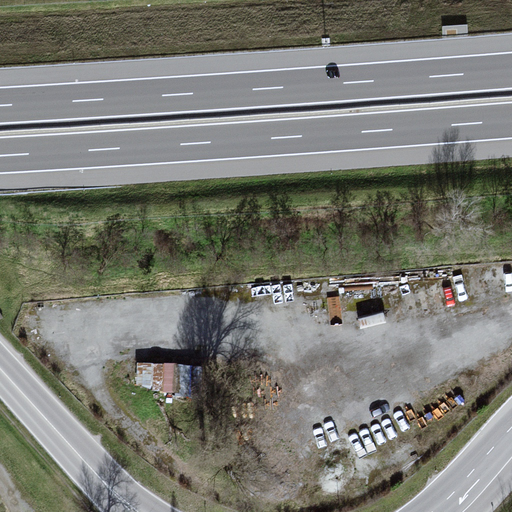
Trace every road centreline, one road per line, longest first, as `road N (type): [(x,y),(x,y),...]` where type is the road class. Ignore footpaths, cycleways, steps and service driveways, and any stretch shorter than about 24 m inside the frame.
road 1 (motorway): [(0,156),(511,120)]
road 2 (motorway): [(511,68),(0,103)]
road 3 (tertiary): [(0,367),(130,510)]
